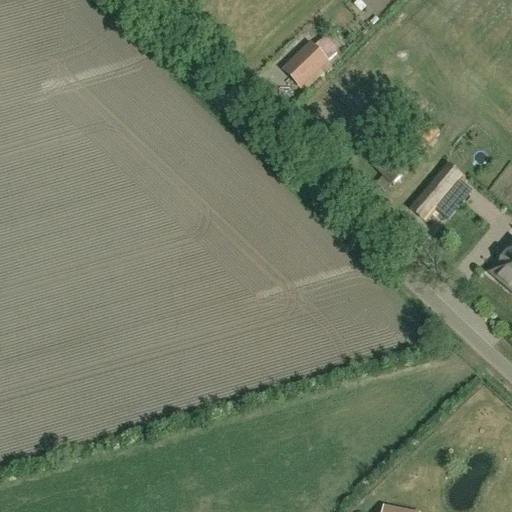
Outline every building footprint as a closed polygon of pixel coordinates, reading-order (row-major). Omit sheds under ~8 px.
[(369,3),(358,11),(369,28),(381,19),(369,3)] [(300,89),(327,63),(311,47),(285,73),(300,89)] [(436,139),(419,124),(407,138),(424,153),(436,139)] [(463,179),(447,166),(410,211),(425,224),(463,179)] [(511,249),(492,274),(511,290),(511,249)] [(497,497),(511,498),(511,478),(500,477),(497,497)]
